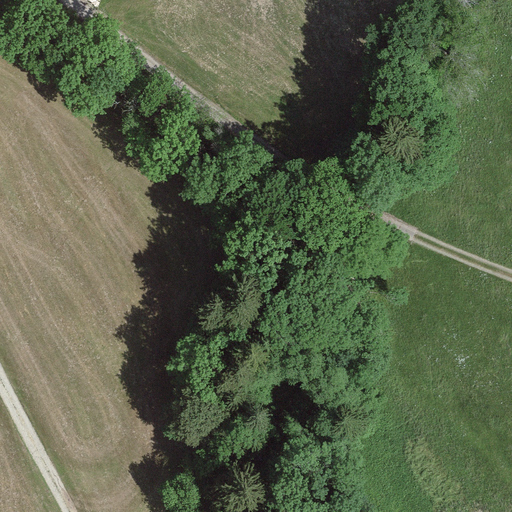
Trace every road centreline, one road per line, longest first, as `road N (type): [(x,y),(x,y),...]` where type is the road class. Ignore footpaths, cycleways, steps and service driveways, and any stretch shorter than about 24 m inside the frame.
road 1 (track): [(69,0),(217,139),(400,233),(511,276)]
road 2 (track): [(0,380),(68,511)]
